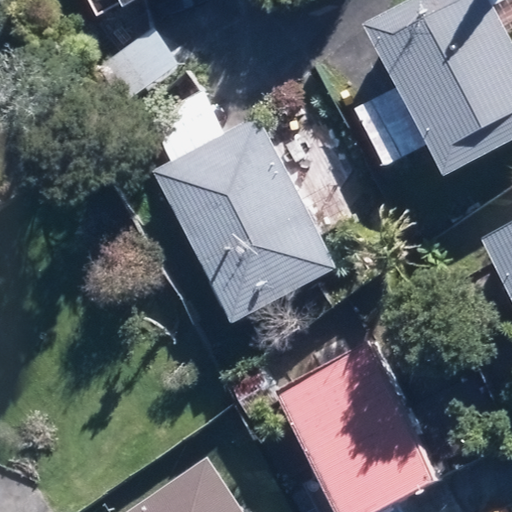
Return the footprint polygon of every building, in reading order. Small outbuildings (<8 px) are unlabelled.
[(511,0),(416,0),(385,16),(467,173),(511,148),(511,12),(507,3),(511,0)] [(168,20),(109,64),(134,97),(193,54),(168,20)] [(187,149),(166,161),(248,311),(350,255),(273,116),(243,132),(219,88),(169,115),(187,149)] [(511,229),(498,238),(511,260),(511,229)] [(322,364),(293,381),(367,511),(381,511),(461,467),(387,337),(357,354),(348,338),(317,355),(322,364)] [(270,511),(223,443),(122,511),(270,511)]
